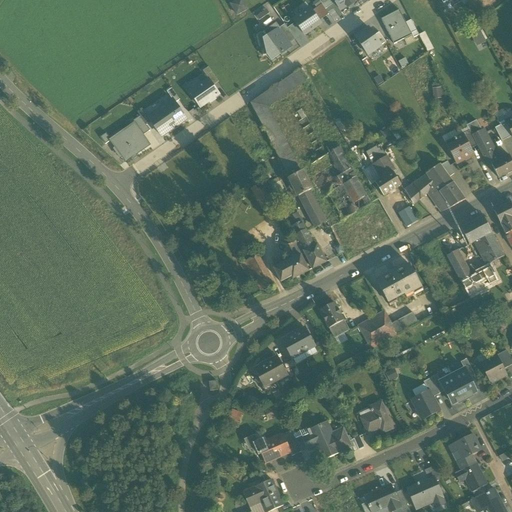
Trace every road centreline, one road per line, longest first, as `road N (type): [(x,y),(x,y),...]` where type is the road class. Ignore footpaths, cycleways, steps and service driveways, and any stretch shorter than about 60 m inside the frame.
road 1 (residential): [(114,185),(385,0)]
road 2 (secondary): [(511,189),(224,336)]
road 3 (residential): [(472,414),(299,493)]
road 4 (unclassified): [(218,358),(227,380),(223,396),(201,406),(189,439),(181,511)]
road 5 (unclassified): [(202,328),(170,261),(114,185)]
road 6 (unclassified): [(114,185),(0,79)]
road 7 (secondary): [(145,375),(13,433)]
